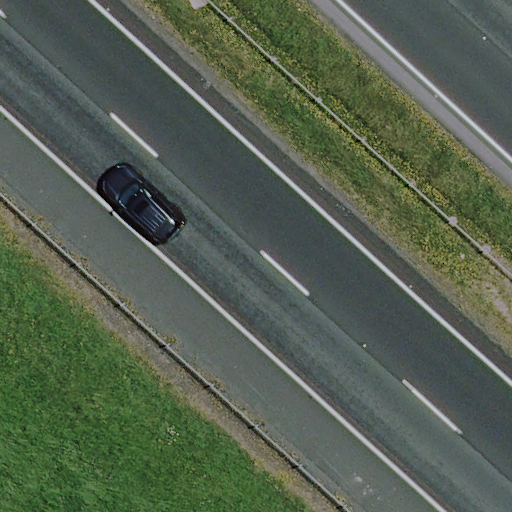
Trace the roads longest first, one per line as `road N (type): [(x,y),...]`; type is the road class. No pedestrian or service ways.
road 1 (motorway): [(469,511),(0,104)]
road 2 (motorway): [(360,0),(511,141)]
